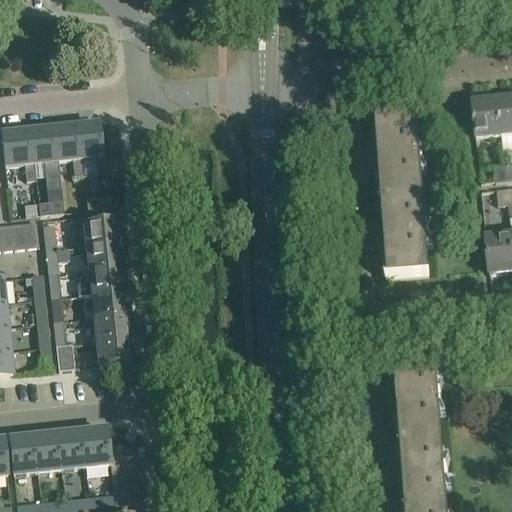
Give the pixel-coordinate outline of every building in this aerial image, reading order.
[(511,100),(499,101),(503,140),(511,139),(511,100)] [(503,140),(499,101),(473,104),(477,143),(503,140)] [(424,198),(418,121),(417,117),(375,121),(375,122),(379,122),(385,201),(424,198)] [(78,163),(82,163),(96,161),(98,178),(107,177),(107,176),(105,159),(102,159),(99,128),(74,131),(78,163)] [(78,163),(74,131),(50,134),(53,166),(58,165),(73,164),(75,179),(83,178),(82,163),(78,163)] [(50,134),(27,136),(30,169),(33,168),(43,167),(46,193),(61,192),(59,181),(58,165),(53,166),(50,134)] [(30,169),(27,136),(1,139),(5,171),(23,169),(25,184),(35,183),(33,168),(30,169)] [(507,186),(505,169),(493,171),(495,187),(507,186)] [(507,209),(506,192),(495,193),(497,210),(507,209)] [(424,198),(385,201),(390,268),(391,280),(387,280),(387,282),(430,278),(424,198)] [(110,200),(109,200),(85,202),(87,215),(111,213),(110,200)] [(38,206),(40,220),(63,218),(62,204),(38,206)] [(86,251),(122,247),(119,223),(83,227),(86,251)] [(46,256),(56,255),(52,224),(42,225),(46,256)] [(24,228),(27,252),(39,251),(36,227),(24,228)] [(27,252),(24,228),(12,229),(15,254),(27,252)] [(15,254),(12,229),(0,231),(3,255),(15,254)] [(511,275),(511,243),(511,237),(487,240),(491,278),(511,275)] [(122,247),(86,251),(88,275),(124,271),(122,247)] [(58,278),(56,255),(46,256),(48,279),(58,278)] [(88,275),(89,287),(76,288),(78,300),(82,300),(127,295),(124,271),(88,275)] [(58,278),(48,279),(51,304),(61,303),(58,278)] [(34,305),(45,304),(42,279),(32,280),(32,282),(33,289),(34,305)] [(129,319),(127,295),(82,300),(85,324),(93,323),(129,319)] [(61,303),(51,304),(54,328),(64,326),(61,303)] [(45,304),(34,305),(36,317),(37,327),(37,329),(47,328),(45,304)] [(36,317),(27,318),(28,328),(37,327),(36,317)] [(129,319),(93,323),(96,347),(132,343),(129,319)] [(67,350),(64,326),(54,328),(57,352),(67,350)] [(47,328),(37,329),(39,353),(50,352),(47,328)] [(7,332),(0,332),(0,357),(9,356),(7,332)] [(134,367),(132,343),(96,347),(98,371),(134,367)] [(73,350),(67,350),(57,352),(59,375),(75,373),(73,350)] [(52,376),(50,352),(39,353),(42,377),(52,376)] [(9,356),(0,357),(0,381),(12,380),(9,356)] [(399,375),(403,436),(404,442),(442,439),(437,371),(394,374),(394,375),(399,375)] [(108,463),(108,450),(106,433),(81,435),(85,472),(109,469),(108,463)] [(81,435),(57,438),(61,474),(85,472),(81,435)] [(57,438),(33,441),(37,477),(61,474),(57,438)] [(442,439),(404,442),(409,511),(447,508),(442,439)] [(37,477),(33,441),(9,443),(13,479),(37,477)] [(132,447),(108,450),(108,463),(134,460),(132,447)] [(135,472),(134,460),(108,463),(109,469),(109,475),(135,472)] [(135,472),(109,475),(111,487),(136,484),(135,472)] [(137,496),(136,484),(111,487),(112,499),(137,496)] [(137,496),(112,499),(112,500),(113,510),(139,508),(137,496)] [(96,511),(113,510),(112,500),(88,502),(89,511),(96,511)] [(89,511),(88,502),(64,505),(65,511),(89,511)]
